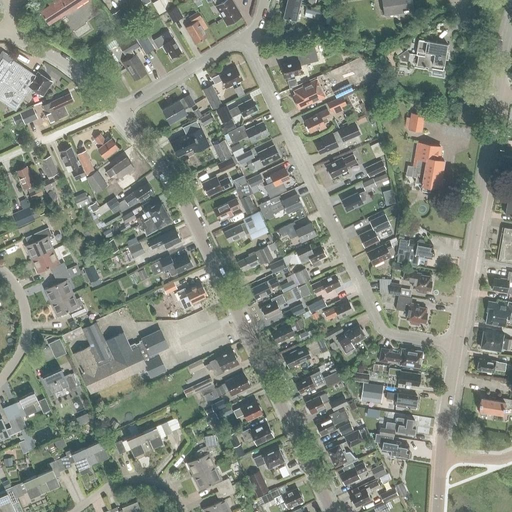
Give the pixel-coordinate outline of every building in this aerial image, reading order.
[(50,0),(47,2),(50,6),(41,12),(49,24),(69,11),(70,13),(76,9),(74,7),(85,0),(50,0)] [(170,7),(165,0),(158,0),(153,3),(159,14),(170,7)] [(212,0),(227,25),(241,16),(231,0),(223,0),(220,3),(218,0),(212,0)] [(381,0),(384,15),(408,11),(408,9),(413,8),(411,0),(381,0)] [(299,4),(287,2),(284,17),(295,20),(299,4)] [(166,12),(173,23),(181,18),(175,7),(166,12)] [(307,7),(305,13),(320,17),(322,11),(307,7)] [(111,14),(117,23),(125,19),(120,9),(111,14)] [(186,27),(188,31),(196,43),(207,37),(203,30),(207,28),(201,18),(198,12),(188,18),(192,23),(186,27)] [(131,29),(123,34),(125,38),(133,33),(131,29)] [(154,49),(144,31),(135,36),(146,54),(154,49)] [(157,48),(162,45),(166,52),(168,51),(172,58),(182,52),(173,38),(172,38),(168,31),(153,40),(157,48)] [(139,46),(134,38),(120,46),(125,55),(126,54),(129,59),(123,63),(126,69),(127,68),(135,80),(147,73),(136,55),(135,55),(132,50),(139,46)] [(445,54),(447,44),(418,39),(416,54),(419,54),(417,65),(428,66),(427,70),(431,70),(432,67),(443,69),(445,59),(448,59),(448,55),(445,54)] [(318,61),(314,47),(297,52),(299,61),(281,65),(284,78),(302,74),(300,65),(318,61)] [(406,50),(398,56),(401,61),(407,62),(409,53),(406,50)] [(2,58),(0,61),(0,100),(15,110),(30,88),(42,95),(52,81),(38,72),(35,75),(13,60),(10,64),(2,58)] [(242,80),(236,68),(220,76),(219,74),(211,78),(214,84),(222,80),(225,88),(242,80)] [(312,103),(325,97),(316,79),(304,84),(305,85),(293,91),(295,95),(292,96),(295,102),(294,103),(296,106),(297,106),(298,108),(311,102),(312,103)] [(207,98),(212,109),(221,105),(212,85),(202,89),(206,98),(207,98)] [(238,96),(244,93),(240,86),(235,88),(238,96)] [(51,102),(43,106),(50,122),(59,118),(67,114),(63,106),(64,106),(73,101),(69,93),(54,101),(51,102)] [(162,110),(170,122),(186,113),(184,109),(195,104),(189,94),(162,110)] [(330,112),(333,111),(335,114),(343,111),(341,106),(346,104),(343,97),(327,103),(330,112)] [(257,110),(252,98),(238,105),(239,106),(228,111),(225,105),(215,110),(221,122),(231,118),(230,117),(241,112),(243,116),(257,110)] [(19,113),(24,124),(38,119),(33,107),(19,113)] [(197,108),(193,111),(197,118),(202,116),(197,108)] [(319,130),(325,127),(321,120),(326,118),(326,119),(330,117),(326,109),(313,115),(313,116),(304,121),(310,133),(318,129),(319,130)] [(408,130),(422,132),(425,115),(410,113),(410,117),(406,117),(404,128),(408,129),(408,130)] [(199,119),(203,125),(212,121),(209,114),(199,119)] [(268,134),(262,122),(245,130),(243,125),(232,130),(228,132),(232,142),(248,134),(251,142),(268,134)] [(316,144),(320,154),(326,152),(327,153),(339,147),(338,144),(343,142),(343,143),(360,136),(355,123),(338,131),(333,134),(333,133),(321,138),(323,142),(316,144)] [(179,139),(171,143),(177,155),(193,148),(194,151),(200,148),(208,145),(200,128),(178,139),(179,139)] [(94,138),(100,146),(97,149),(104,157),(118,147),(111,138),(106,142),(99,133),(94,138)] [(214,144),(220,159),(230,154),(224,140),(214,144)] [(238,143),(230,147),(235,157),(242,153),(238,143)] [(405,174),(416,176),(415,182),(421,183),(421,185),(422,185),(422,189),(429,191),(430,186),(432,187),(432,185),(440,186),(440,185),(443,186),(444,179),(441,179),(441,178),(440,178),(443,160),(438,159),(440,147),(417,143),(413,165),(407,164),(405,174)] [(260,159),(253,163),(256,170),(264,166),(264,164),(279,157),(274,145),(257,153),(260,159)] [(65,166),(69,164),(72,171),(71,171),(75,180),(84,176),(81,167),(78,168),(75,162),(76,161),(70,147),(59,152),(62,159),(62,160),(65,166)] [(77,154),(86,175),(94,171),(85,151),(77,154)] [(326,166),(331,177),(341,172),(343,173),(347,171),(345,168),(356,163),(353,155),(341,160),(340,157),(332,161),(333,162),(326,166)] [(41,182),(44,189),(50,202),(57,199),(52,190),(50,186),(55,184),(52,177),(51,175),(57,172),(50,156),(40,160),(48,179),(41,182)] [(216,164),(220,172),(235,165),(235,164),(237,163),(233,156),(216,164)] [(106,171),(109,177),(116,173),(119,177),(133,167),(126,157),(112,167),(106,171)] [(370,176),(387,168),(383,159),(366,167),(370,176)] [(33,185),(34,184),(26,166),(16,171),(21,182),(20,183),(23,189),(29,186),(31,191),(28,192),(31,199),(42,195),(38,187),(35,189),(33,185)] [(265,179),(269,187),(266,189),(269,197),(285,189),(282,182),(289,178),(284,168),(269,175),(270,176),(265,179)] [(106,186),(96,172),(88,178),(98,192),(106,186)] [(260,173),(246,180),(251,189),(264,182),(260,173)] [(376,177),(378,184),(388,180),(386,174),(376,177)] [(202,183),(208,195),(222,188),(222,189),(232,185),(228,177),(218,181),(217,177),(202,183)] [(372,178),(361,184),(364,190),(375,184),(372,178)] [(153,191),(147,183),(141,187),(140,186),(132,192),(133,192),(123,198),(129,206),(138,200),(139,202),(147,197),(146,196),(153,191)] [(251,195),(247,184),(239,188),(244,198),(249,196),(251,195)] [(385,205),(395,203),(391,188),(382,191),(385,205)] [(73,197),(77,208),(91,202),(89,196),(86,196),(84,192),(73,197)] [(342,199),(347,211),(361,204),(361,202),(365,200),(362,192),(357,194),(356,193),(342,199)] [(302,205),(296,194),(281,201),(282,202),(273,206),(270,201),(260,205),(263,211),(269,208),(272,214),(285,208),(286,212),(302,205)] [(239,200),(246,216),(258,210),(255,204),(253,205),(249,196),(239,200)] [(120,204),(115,197),(105,203),(110,211),(120,204)] [(230,209),(233,208),(234,210),(240,207),(236,199),(227,203),(214,209),(219,220),(232,214),(230,209)] [(136,218),(139,224),(150,217),(165,209),(160,201),(150,206),(149,205),(142,209),(146,217),(143,218),(141,215),(136,218)] [(95,202),(89,206),(93,212),(99,209),(95,202)] [(11,226),(13,230),(35,220),(34,218),(30,209),(29,206),(12,214),(16,224),(11,226)] [(36,206),(30,209),(34,218),(40,216),(36,206)] [(139,224),(142,229),(144,228),(145,235),(157,229),(171,221),(165,209),(150,217),(139,224)] [(135,218),(132,211),(121,217),(124,224),(135,218)] [(242,219),(244,222),(224,231),(229,241),(248,232),(251,238),(268,231),(258,211),(242,219)] [(372,228),(368,230),(358,234),(363,246),(378,239),(374,232),(390,225),(384,213),(369,221),(372,228)] [(397,233),(407,235),(409,222),(400,220),(397,233)] [(293,222),(283,227),(278,229),(282,236),(287,234),(289,239),(297,235),(300,241),(315,234),(310,223),(296,229),(293,222)] [(25,246),(31,259),(53,249),(49,240),(54,237),(52,234),(51,234),(48,227),(34,233),(38,240),(25,246)] [(511,262),(511,229),(503,227),(498,260),(511,262)] [(172,244),(181,240),(176,229),(167,233),(166,233),(148,241),(150,246),(149,247),(150,250),(163,244),(166,249),(172,246),(172,244)] [(118,249),(113,239),(105,243),(110,253),(118,249)] [(127,244),(128,246),(129,247),(128,248),(131,253),(133,258),(145,253),(139,242),(138,242),(136,239),(127,243),(127,244)] [(396,261),(413,264),(414,258),(415,258),(416,255),(432,257),(432,256),(433,255),(434,252),(433,252),(433,249),(432,249),(432,245),(423,243),(424,241),(423,239),(418,239),(417,240),(417,241),(409,239),(409,240),(399,239),(396,255),(397,255),(396,261)] [(394,252),(392,248),(389,242),(367,252),(372,264),(384,258),(384,260),(393,256),(393,255),(394,254),(394,252)] [(312,264),(313,266),(315,267),(319,265),(320,262),(319,258),(325,255),(325,254),(325,253),(324,250),(323,250),(320,245),(311,250),(309,245),(295,251),(301,263),(309,259),(311,264),(312,264)] [(238,261),(242,270),(258,263),(258,262),(261,261),(262,263),(271,259),(265,246),(257,250),(257,251),(253,253),(253,252),(247,255),(248,256),(238,261)] [(31,259),(37,272),(59,262),(53,249),(31,259)] [(169,255),(159,260),(151,264),(156,274),(170,267),(171,269),(170,270),(173,275),(174,275),(177,274),(177,273),(192,265),(187,253),(175,259),(175,258),(171,260),(169,255)] [(268,264),(272,272),(276,271),(276,272),(285,268),(281,259),(268,264)] [(50,268),(53,275),(67,269),(63,262),(50,268)] [(94,265),(83,270),(90,283),(92,287),(101,283),(99,278),(100,278),(94,265)] [(310,279),(305,268),(294,274),(299,284),(310,279)] [(53,275),(56,282),(70,276),(67,269),(53,275)] [(143,269),(137,272),(141,280),(148,277),(143,269)] [(429,290),(431,277),(420,275),(421,273),(415,272),(415,273),(404,271),(403,278),(414,280),(412,287),(418,288),(417,292),(425,293),(425,289),(429,290)] [(336,279),(334,274),(328,277),(327,276),(320,279),(320,281),(310,285),(314,293),(324,288),(326,293),(331,290),(331,289),(339,285),(339,284),(339,282),(338,280),(336,279)] [(250,288),(255,298),(270,291),(269,290),(279,285),(275,277),(250,288)] [(492,289),(498,290),(497,291),(511,294),(511,293),(511,282),(508,282),(508,279),(500,278),(499,279),(493,278),(492,289)] [(45,289),(51,302),(73,293),(67,279),(45,289)] [(379,292),(388,293),(391,279),(379,279),(379,292)] [(280,288),(283,294),(296,288),(293,280),(280,286),(281,288),(280,288)] [(162,287),(166,294),(177,289),(174,282),(162,287)] [(399,295),(400,289),(401,284),(391,282),(389,294),(398,295),(399,295)] [(176,292),(184,307),(185,308),(191,305),(191,303),(191,304),(207,296),(201,283),(185,291),(184,288),(176,292)] [(306,283),(298,286),(302,296),(309,293),(306,283)] [(336,292),(325,294),(327,300),(337,298),(336,292)] [(73,293),(51,302),(56,315),(59,314),(61,317),(69,313),(72,317),(85,311),(82,304),(78,306),(73,293)] [(398,295),(398,296),(395,308),(407,311),(406,318),(411,319),(410,323),(418,324),(419,320),(424,321),(426,308),(417,306),(417,303),(411,302),(412,298),(398,295)] [(270,299),(272,302),(261,307),(263,310),(262,311),(264,316),(265,315),(266,317),(280,310),(278,305),(286,301),(283,297),(277,297),(277,296),(270,299)] [(327,306),(323,298),(312,304),(316,312),(327,306)] [(505,319),(511,319),(511,302),(501,300),(500,304),(488,302),(486,312),(487,312),(486,323),(504,326),(505,319)] [(341,304),(324,312),(328,321),(337,317),(338,318),(344,315),(344,314),(352,310),(348,302),(342,305),(341,304)] [(303,312),(300,305),(290,310),(293,317),(303,312)] [(65,341),(83,332),(89,346),(73,353),(83,373),(82,374),(90,392),(146,367),(150,376),(165,369),(159,356),(157,356),(155,352),(168,347),(160,329),(142,338),(142,339),(139,341),(139,342),(135,344),(134,343),(129,345),(123,332),(106,340),(99,325),(119,316),(117,311),(62,336),(65,341)] [(317,311),(311,314),(313,319),(314,320),(319,317),(317,315),(318,314),(317,311)] [(293,321),(289,323),(271,331),(276,342),(294,333),(293,330),(297,329),(297,330),(304,327),(300,318),(293,321)] [(74,321),(68,323),(71,329),(77,326),(74,321)] [(323,334),(326,340),(343,331),(340,325),(323,334)] [(342,345),(340,345),(345,354),(355,348),(353,344),(365,337),(358,325),(350,330),(349,329),(344,332),(346,334),(338,339),(342,345)] [(483,329),(480,348),(500,351),(500,348),(503,348),(503,349),(509,350),(511,339),(505,338),(504,346),(501,346),(503,332),(483,329)] [(310,338),(307,332),(296,337),(299,343),(310,338)] [(315,339),(321,353),(327,350),(321,336),(315,339)] [(65,354),(58,340),(48,344),(55,359),(65,354)] [(290,354),(284,357),(289,367),(296,363),(297,365),(303,362),(303,361),(311,357),(306,346),(300,349),(299,348),(289,353),(290,354)] [(421,357),(422,353),(420,350),(417,349),(416,351),(402,348),(401,353),(388,351),(388,348),(381,347),(379,360),(387,361),(387,359),(400,361),(399,363),(418,366),(420,357),(421,357)] [(216,360),(205,365),(208,370),(210,369),(214,377),(222,373),(221,371),(238,363),(232,350),(216,358),(215,359),(216,360)] [(190,372),(204,366),(200,359),(187,365),(190,372)] [(477,369),(485,371),(485,372),(493,373),(493,369),(504,371),(506,363),(497,362),(497,361),(487,359),(486,361),(478,359),(477,369)] [(398,381),(418,384),(419,373),(400,370),(400,369),(389,367),(388,373),(399,375),(398,381)] [(330,374),(324,377),(320,370),(301,379),(302,380),(296,383),(300,392),(308,389),(310,389),(323,382),(322,382),(324,381),(327,386),(342,379),(338,370),(337,371),(335,368),(328,371),(330,374)] [(76,386),(70,374),(70,373),(64,376),(61,369),(42,377),(50,393),(68,385),(70,391),(76,388),(76,386)] [(75,372),(70,374),(76,386),(80,384),(75,372)] [(360,382),(368,383),(369,374),(354,372),(353,382),(360,383),(360,382)] [(215,387),(215,389),(216,390),(213,392),(216,397),(225,393),(224,391),(228,389),(231,395),(249,386),(243,374),(225,382),(221,384),(215,387)] [(190,387),(193,393),(201,390),(198,383),(190,387)] [(384,386),(363,384),(362,399),(382,402),(384,386)] [(45,398),(38,401),(34,391),(19,398),(26,414),(41,408),(43,413),(50,410),(45,398)] [(388,398),(396,399),(395,407),(402,408),(402,406),(415,408),(417,395),(397,392),(397,393),(389,392),(388,398)] [(306,402),(312,413),(325,407),(323,403),(329,400),(326,393),(306,402)] [(329,402),(333,411),(348,404),(344,395),(329,402)] [(478,411),(480,411),(480,414),(486,415),(486,412),(502,415),(504,407),(511,408),(511,399),(502,398),(501,401),(493,400),(494,397),(489,396),(488,399),(480,398),(478,411)] [(101,397),(94,400),(97,406),(103,403),(101,397)] [(226,405),(223,399),(211,405),(214,411),(226,405)] [(263,412),(257,401),(248,405),(247,404),(233,411),(236,417),(244,414),(247,420),(263,412)] [(232,412),(229,406),(218,412),(221,418),(232,412)] [(345,410),(339,413),(338,410),(328,415),(329,418),(316,424),(322,435),(329,431),(331,431),(336,429),(334,423),(348,417),(345,410)] [(215,412),(203,418),(207,425),(219,420),(215,412)] [(14,417),(20,430),(26,428),(21,415),(14,417)] [(413,434),(414,425),(413,425),(414,419),(397,416),(396,422),(386,421),(385,427),(380,426),(379,433),(394,435),(394,430),(397,431),(397,432),(413,434)] [(1,417),(0,417),(0,439),(14,433),(11,427),(6,429),(1,417)] [(14,417),(8,420),(11,427),(14,433),(20,430),(14,417)] [(114,420),(110,426),(115,429),(119,424),(114,420)] [(160,424),(165,435),(171,432),(167,422),(160,424)] [(273,436),(267,423),(250,431),(249,429),(241,433),(244,440),(252,437),(256,444),(273,436)] [(353,430),(350,423),(338,429),(341,436),(353,430)] [(141,433),(148,449),(163,443),(156,426),(141,433)] [(349,447),(363,441),(358,429),(344,436),(349,447)] [(399,443),(400,441),(392,440),(393,436),(375,432),(374,439),(383,441),(381,448),(390,449),(389,455),(410,459),(412,450),(407,450),(408,445),(399,443)] [(148,449),(141,433),(126,439),(134,456),(148,449)] [(234,433),(228,436),(234,448),(240,445),(234,433)] [(203,439),(206,445),(218,440),(215,434),(203,439)] [(86,446),(93,463),(108,456),(101,440),(86,446)] [(120,453),(126,451),(121,440),(115,442),(120,453)] [(113,456),(120,453),(115,442),(108,445),(113,456)] [(187,463),(193,476),(215,466),(211,457),(218,454),(213,443),(199,449),(198,450),(196,451),(195,452),(195,454),(194,456),(195,457),(195,459),(187,463)] [(342,462),(344,466),(358,459),(357,457),(356,458),(349,451),(345,452),(344,450),(342,451),(339,444),(327,450),(335,466),(342,462)] [(70,450),(65,452),(66,455),(67,455),(69,460),(74,458),(75,461),(79,469),(81,475),(91,471),(88,465),(93,463),(86,446),(71,453),(70,450)] [(265,462),(268,468),(284,461),(278,448),(262,455),(262,454),(253,458),(257,466),(265,462)] [(60,458),(65,469),(71,466),(70,463),(69,460),(67,455),(66,455),(60,458)] [(11,458),(4,459),(5,467),(12,465),(11,458)] [(60,458),(54,461),(58,470),(59,472),(65,469),(60,458)] [(44,472),(37,475),(44,491),(45,491),(59,485),(56,477),(53,472),(58,470),(54,461),(46,464),(49,469),(44,471),(44,472)] [(364,462),(355,466),(353,462),(344,466),(342,467),(344,472),(340,474),(343,479),(342,480),(343,483),(345,483),(345,484),(353,481),(355,481),(360,478),(358,474),(367,469),(364,462)] [(382,464),(371,469),(375,478),(386,473),(382,464)] [(284,465),(278,468),(282,477),(288,474),(284,465)] [(193,476),(199,489),(221,479),(215,466),(193,476)] [(269,492),(259,470),(248,475),(257,497),(269,492)] [(390,478),(387,473),(379,477),(381,483),(390,478)] [(23,481),(18,483),(20,489),(25,487),(27,492),(30,498),(44,491),(37,475),(23,481)] [(215,484),(218,491),(231,485),(228,478),(215,484)] [(8,480),(2,482),(5,488),(10,486),(8,480)] [(365,488),(350,495),(352,499),(351,501),(353,505),(355,505),(356,507),(370,500),(368,494),(380,488),(375,480),(364,486),(365,488)] [(402,482),(395,485),(401,497),(407,494),(402,482)] [(12,486),(16,497),(23,494),(22,494),(20,489),(18,483),(12,486)] [(218,491),(221,498),(235,492),(231,485),(218,491)] [(16,497),(12,486),(5,489),(6,493),(0,495),(0,511),(3,511),(13,507),(12,504),(18,501),(16,497)] [(394,487),(379,494),(382,502),(398,495),(394,487)] [(284,500),(288,508),(303,501),(297,488),(288,492),(287,492),(280,495),(277,489),(261,497),(264,504),(275,499),(277,504),(284,500)] [(203,509),(204,511),(230,511),(228,505),(231,504),(230,502),(231,501),(229,497),(225,499),(203,509)] [(121,506),(123,511),(141,511),(136,499),(121,506)] [(373,508),(375,511),(390,511),(389,509),(392,507),(389,501),(386,503),(386,502),(373,508)]
